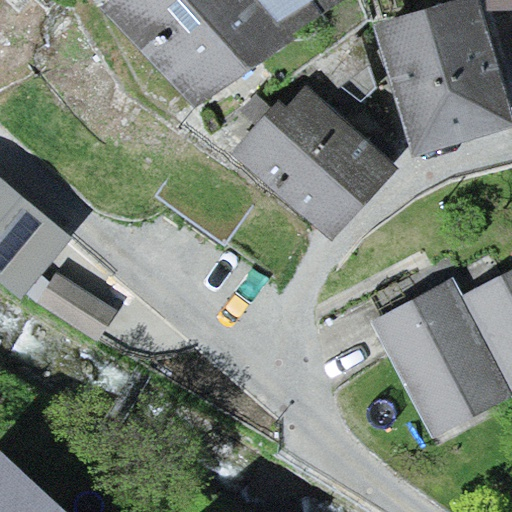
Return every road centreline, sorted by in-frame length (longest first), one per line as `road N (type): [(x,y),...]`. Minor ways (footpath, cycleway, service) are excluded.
road 1 (residential): [(316,430),(0,151)]
road 2 (residential): [(316,430),(299,314),(313,274),(419,181),(511,155)]
road 3 (residential): [(410,511),(316,430)]
